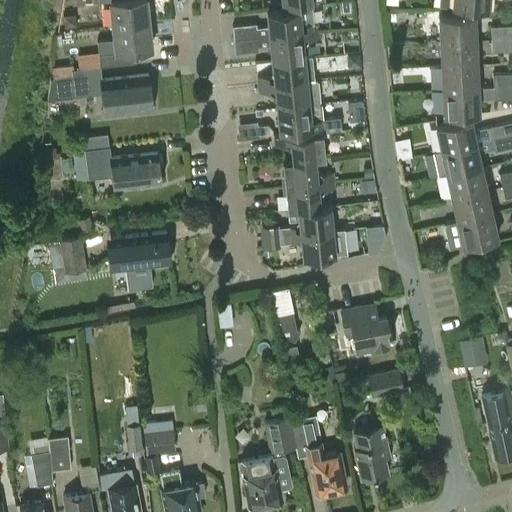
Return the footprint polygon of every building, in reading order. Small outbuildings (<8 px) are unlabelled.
[(112,26),(148,22),(145,0),(91,0),(92,2),(109,0),(112,26)] [(233,40),(318,31),(317,22),(305,23),(299,19),(298,7),(267,11),(268,26),(256,27),(256,23),(232,25),(233,40)] [(76,25),(75,13),(63,14),(64,27),(76,25)] [(440,41),(476,39),(474,14),(439,15),(440,41)] [(113,39),(97,40),(99,66),(126,63),(125,50),(151,47),(148,22),(112,26),(113,39)] [(490,38),(511,36),(511,24),(490,26),(490,38)] [(272,59),(303,56),(302,45),(308,45),(307,40),(319,38),(318,31),(233,40),(235,53),(259,50),(258,46),(270,45),(272,59)] [(511,36),(490,38),(491,51),(511,50),(511,36)] [(476,39),(440,41),(441,65),(477,64),(476,39)] [(359,52),(347,54),(348,65),(360,64),(359,52)] [(257,86),(316,79),(314,79),(312,56),(303,56),(272,59),(274,79),(269,79),(268,75),(256,77),(257,86)] [(477,64),(441,65),(442,88),(478,86),(477,64)] [(71,74),(50,77),(47,99),(102,93),(104,114),(152,108),(148,73),(100,78),(99,66),(71,69),(71,74)] [(493,86),(511,84),(511,72),(492,74),(493,86)] [(277,107),(321,103),(318,103),(318,100),(319,100),(317,82),(316,82),(316,79),(257,86),(258,93),(270,92),(269,88),(275,88),(277,107)] [(511,84),(493,86),(478,87),(478,86),(442,88),(443,113),(479,112),(478,99),(493,98),(493,99),(511,98),(511,84)] [(279,132),(297,130),(298,133),(298,136),(319,134),(319,132),(322,132),(322,131),(341,129),(339,116),(322,118),(321,103),(277,107),(279,131),(279,132)] [(491,138),(511,133),(511,120),(473,129),(471,119),(436,126),(441,149),(476,142),(491,138)] [(257,125),(258,135),(272,133),(272,129),(267,124),(257,125)] [(322,132),(319,132),(319,134),(298,136),(298,133),(297,130),(279,132),(280,137),(273,138),(274,146),(286,145),(285,141),(290,140),(292,160),(282,161),(282,162),(290,161),(290,162),(311,159),(311,160),(314,160),(314,159),(324,158),(322,132)] [(511,133),(491,138),(494,151),(511,146),(511,133)] [(446,173),(481,165),(476,142),(441,149),(441,150),(432,152),(437,175),(446,173)] [(55,146),(42,147),(44,159),(56,158),(56,157),(60,157),(59,151),(56,151),(55,146)] [(83,150),(86,176),(87,179),(111,176),(112,188),(159,182),(156,152),(109,157),(108,147),(83,150)] [(285,186),(334,181),(333,172),(321,173),(315,169),(314,160),(311,160),(311,159),(290,162),(290,161),(282,162),(285,185),(285,186)] [(451,195),(486,188),(481,165),(446,173),(451,195)] [(371,166),(363,167),(364,174),(371,173),(371,166)] [(501,185),(511,182),(511,170),(498,173),(501,185)] [(373,178),(359,179),(359,191),(374,190),(373,178)] [(298,209),(316,207),(316,206),(327,205),(329,205),(329,203),(318,204),(318,197),(323,191),(335,189),(334,181),(285,186),(287,210),(298,209)] [(511,182),(501,185),(504,198),(511,195),(511,182)] [(486,188),(451,195),(456,219),(492,211),(486,188)] [(329,205),(327,205),(316,206),(316,207),(298,209),(300,228),(295,229),(294,225),(280,226),(279,223),(259,226),(260,237),(284,234),(332,229),(329,205)] [(492,211),(456,219),(457,221),(444,224),(449,247),(497,236),(492,211)] [(78,218),(82,231),(93,228),(89,215),(78,218)] [(367,237),(384,236),(382,224),(366,226),(367,237)] [(332,229),(284,234),(284,241),(295,240),(295,237),(301,236),(303,256),(322,254),(334,253),(346,252),(344,228),(332,229)] [(112,237),(106,237),(109,268),(115,268),(125,267),(127,289),(152,284),(150,264),(170,261),(166,230),(112,237)] [(64,272),(85,268),(80,235),(59,239),(64,272)] [(287,286),(270,289),(280,339),(289,337),(293,340),(299,331),(296,328),(287,286)] [(231,300),(219,302),(221,321),(233,319),(231,300)] [(371,348),(371,352),(392,347),(385,315),(369,318),(366,304),(340,310),(346,334),(353,333),(357,351),(371,348)] [(479,361),(474,337),(458,341),(463,364),(479,361)] [(296,344),(282,347),(286,364),(299,361),(296,344)] [(345,364),(333,366),(336,380),(348,377),(345,364)] [(333,378),(330,366),(321,368),(323,380),(333,378)] [(367,375),(373,399),(402,392),(397,368),(367,375)] [(479,394),(482,410),(492,455),(511,450),(511,438),(511,436),(511,409),(507,388),(479,394)] [(272,449),(278,448),(293,445),(287,416),(263,421),(269,450),(272,449)] [(320,453),(318,442),(320,441),(317,429),(311,417),(289,421),(294,446),(295,446),(297,457),(306,455),(314,490),(328,487),(332,489),(338,488),(340,484),(343,484),(336,450),(320,453)] [(153,421),(143,422),(146,450),(174,448),(172,427),(154,429),(153,421)] [(129,447),(141,446),(138,422),(126,424),(129,447)] [(355,442),(356,446),(351,447),(358,478),(386,472),(383,458),(388,457),(385,439),(382,440),(378,424),(359,428),(362,441),(355,442)] [(50,482),(49,470),(46,437),(46,435),(28,438),(30,453),(29,453),(35,485),(50,482)] [(65,435),(46,437),(49,470),(69,468),(65,435)] [(278,448),(272,449),(273,455),(271,456),(270,453),(238,460),(241,474),(240,474),(246,505),(265,501),(268,503),(275,502),(277,498),(279,498),(277,488),(288,486),(290,483),(284,456),(280,454),(278,448)] [(145,455),(148,472),(159,470),(156,453),(145,455)] [(131,467),(99,473),(100,487),(107,486),(111,511),(140,511),(135,481),(133,481),(131,467)] [(177,467),(157,470),(164,511),(197,511),(195,495),(203,493),(201,483),(193,484),(193,480),(179,483),(177,467)] [(61,496),(63,511),(89,511),(86,492),(61,496)] [(16,505),(17,511),(41,511),(39,500),(16,505)]
